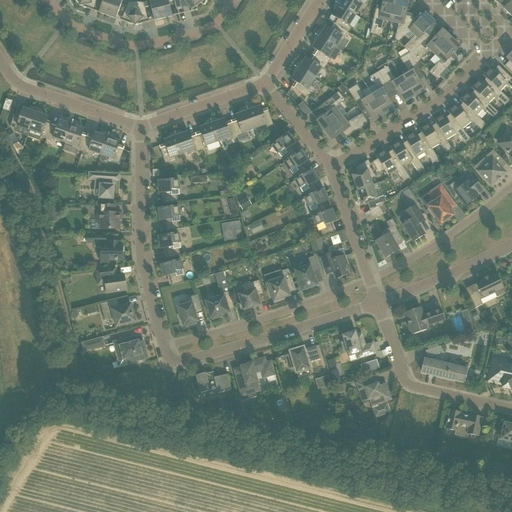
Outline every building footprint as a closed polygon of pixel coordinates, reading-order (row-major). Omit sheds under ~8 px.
[(97,0),(75,0),(79,5),(79,6),(81,6),(87,9),(88,5),(89,5),(89,4),(90,4),(95,5),(96,4),(97,0)] [(107,16),(112,0),(97,0),(96,4),(101,6),(99,13),(107,16)] [(128,2),(122,0),(112,0),(107,16),(116,19),(121,5),(126,7),(128,2)] [(158,0),(154,0),(144,3),(145,8),(150,6),(154,21),(163,19),(158,0)] [(173,0),(158,0),(163,19),(172,16),(168,2),(174,0),(173,0)] [(197,6),(199,5),(195,0),(173,0),(174,0),(176,9),(182,8),(187,5),(189,8),(190,12),(197,10),(197,6)] [(336,1),(335,3),(355,15),(362,4),(364,6),(368,0),(367,0),(337,0),(336,1)] [(383,0),(381,10),(376,9),(370,34),(380,36),(384,20),(391,22),(396,0),(383,0)] [(398,42),(410,30),(418,21),(414,17),(413,17),(405,15),(408,3),(396,0),(391,22),(398,23),(395,39),(398,42)] [(511,0),(504,0),(502,2),(506,6),(503,9),(511,17),(511,15),(511,0)] [(147,17),(145,8),(144,3),(128,2),(126,7),(126,8),(125,12),(123,16),(126,17),(129,20),(128,23),(134,25),(135,26),(136,25),(142,24),(141,20),(142,20),(141,19),(142,18),(147,17)] [(349,25),(355,15),(335,3),(334,4),(334,5),(333,7),(333,8),(333,10),(333,11),(333,12),(335,13),(333,16),(338,19),(334,24),(347,32),(351,27),(349,25)] [(405,49),(409,53),(410,55),(431,34),(427,30),(434,22),(425,14),(418,21),(410,30),(415,35),(403,48),(405,49)] [(341,42),(347,32),(334,24),(331,29),(326,26),(325,29),(323,28),(319,30),(315,35),(335,47),(339,40),(341,42)] [(431,34),(410,55),(416,64),(420,71),(424,66),(419,61),(430,49),(436,55),(451,39),(442,30),(435,37),(431,34)] [(317,51),(314,56),(327,64),(330,59),(328,58),(335,47),(315,35),(313,39),(313,45),(314,45),(312,48),(317,51)] [(459,47),(451,39),(436,55),(441,60),(429,72),(437,79),(454,61),(450,57),(459,47)] [(409,73),(402,77),(414,96),(424,90),(417,79),(423,75),(420,71),(416,64),(410,55),(409,53),(405,49),(398,53),(401,58),(400,59),(409,73)] [(323,70),(327,64),(314,56),(311,61),(306,58),(304,61),(303,60),(301,61),(300,61),(299,62),(298,62),(297,63),(296,64),(295,65),(294,66),(314,79),(321,69),(323,70)] [(357,61),(353,67),(358,71),(362,65),(357,61)] [(377,69),(379,72),(387,67),(385,63),(377,69)] [(291,87),(306,97),(312,87),(310,86),(314,79),(294,66),(294,68),(293,69),(293,70),(292,71),(292,73),(292,74),(292,75),(292,77),(294,77),(292,80),(297,83),(294,88),(292,87),(291,87)] [(483,76),(486,79),(500,92),(507,84),(511,89),(511,79),(498,66),(492,72),(489,70),(483,76)] [(414,96),(402,77),(396,81),(387,67),(379,72),(378,72),(392,94),(397,91),(404,102),(414,96)] [(378,92),(372,96),(383,114),(394,108),(387,97),(392,94),(378,72),(370,77),(378,92)] [(505,106),(507,104),(509,101),(510,100),(500,92),(486,79),(480,85),(477,82),(471,88),(474,91),(488,104),(489,104),(496,97),(505,106)] [(343,95),(349,91),(348,90),(346,87),(344,84),(339,87),(343,95)] [(353,87),(348,90),(349,91),(361,112),(366,109),(373,121),(383,114),(372,96),(366,99),(357,85),(353,87)] [(370,88),(363,92),(366,98),(373,94),(370,88)] [(493,118),(498,113),(489,104),(488,104),(474,91),(469,97),(466,94),(460,100),(463,103),(477,116),(484,109),(493,118)] [(324,131),(342,117),(335,109),(345,100),(338,92),(321,106),(327,114),(317,122),(324,131)] [(3,109),(9,111),(12,101),(7,99),(6,99),(3,109)] [(481,130),(482,129),(486,125),(477,116),(463,103),(459,107),(457,109),(454,106),(447,112),(450,115),(462,130),(463,129),(472,122),(481,130)] [(257,108),(256,107),(255,106),(253,106),(252,106),(251,106),(249,106),(248,106),(246,107),(254,129),(265,124),(266,128),(273,125),(267,108),(267,111),(262,113),(260,107),(257,108)] [(28,108),(27,108),(26,110),(23,109),(21,114),(16,112),(17,110),(16,110),(13,119),(10,127),(16,129),(15,132),(27,137),(37,108),(35,108),(34,107),(32,107),(31,107),(29,108),(28,108)] [(254,129),(246,107),(245,107),(243,108),(242,109),(241,110),(240,111),(239,112),(238,113),(239,115),(236,116),(238,121),(232,123),(237,138),(239,144),(250,139),(247,131),(254,129)] [(311,111),(307,107),(302,111),(306,115),(311,111)] [(46,139),(51,125),(46,123),(48,117),(44,116),(45,115),(44,114),(43,113),(43,111),(42,111),(40,110),(39,109),(38,108),(37,108),(27,137),(39,141),(41,137),(46,139)] [(346,123),(342,117),(324,131),(332,141),(342,132),(346,137),(368,124),(362,114),(346,123)] [(471,139),(463,129),(462,130),(450,115),(446,118),(443,120),(441,116),(434,121),(436,124),(446,141),(446,140),(457,134),(465,144),(471,139)] [(221,121),(220,120),(219,119),(218,119),(217,118),(215,118),(214,118),(213,118),(211,119),(210,119),(218,141),(225,138),(226,141),(237,138),(232,123),(226,125),(224,120),(221,121)] [(218,141),(210,119),(209,120),(208,120),(206,121),(205,122),(204,123),(203,124),(202,126),(203,127),(200,128),(202,134),(196,136),(201,150),(207,148),(206,145),(218,141)] [(71,125),(73,120),(71,120),(70,120),(68,120),(67,120),(65,120),(64,120),(63,121),(62,122),(59,121),(57,127),(51,125),(46,139),(52,141),(53,138),(65,142),(71,125)] [(82,151),(87,137),(82,135),(83,130),(80,129),(81,127),(80,126),(79,125),(78,124),(77,123),(76,122),(75,121),(74,121),(73,120),(71,125),(65,142),(72,145),(71,148),(82,151)] [(419,129),(421,133),(431,149),(432,149),(440,144),(447,156),(453,152),(446,140),(446,141),(436,124),(429,128),(427,125),(419,129)] [(201,150),(196,136),(190,138),(188,132),(185,134),(185,132),(183,132),(182,131),(181,131),(180,131),(178,131),(177,131),(176,131),(174,132),(182,154),(190,151),(191,154),(201,150)] [(100,133),(99,133),(98,135),(95,134),(93,139),(87,137),(82,151),(92,155),(93,152),(100,155),(107,138),(109,133),(107,132),(106,132),(104,132),(103,132),(101,132),(100,133)] [(182,154),(174,132),(173,132),(172,133),(171,134),(169,135),(168,136),(167,137),(167,138),(167,140),(164,141),(166,146),(160,148),(160,146),(159,146),(165,163),(175,159),(175,156),(182,154)] [(107,160),(119,164),(120,159),(122,153),(124,147),(123,149),(118,147),(119,142),(116,141),(117,139),(116,138),(115,137),(114,136),(113,135),(112,134),(111,134),(110,133),(109,133),(107,138),(100,155),(108,157),(107,160)] [(439,160),(432,149),(431,149),(421,133),(414,137),(412,134),(405,138),(407,142),(417,158),(425,153),(432,164),(439,160)] [(288,161),(297,154),(291,147),(295,143),(288,134),(272,146),(281,158),(284,156),(287,160),(288,161)] [(498,144),(511,158),(511,136),(508,140),(505,138),(498,144)] [(475,141),(479,146),(483,142),(479,137),(475,141)] [(417,158),(407,142),(400,146),(398,143),(390,147),(392,151),(402,167),(403,167),(411,162),(417,171),(423,167),(417,158)] [(502,168),(507,164),(493,150),(483,159),(487,163),(478,171),(491,186),(506,173),(502,168)] [(378,159),(384,170),(388,176),(396,170),(403,182),(410,178),(403,167),(402,167),(392,151),(385,155),(383,151),(376,156),(378,159)] [(251,157),(255,162),(261,157),(257,152),(251,157)] [(294,174),(297,179),(298,179),(309,173),(303,164),(307,162),(301,152),(297,154),(288,161),(287,160),(284,163),(293,176),(294,174)] [(235,158),(239,163),(243,160),(239,155),(235,158)] [(449,160),(453,165),(459,159),(456,155),(449,160)] [(379,173),(384,170),(378,159),(372,163),(379,173)] [(353,180),(357,190),(366,187),(371,186),(367,170),(366,167),(370,164),(368,160),(355,168),(357,174),(352,175),(353,180)] [(312,170),(309,173),(298,179),(297,179),(295,180),(302,194),(304,193),(307,197),(319,192),(314,183),(318,181),(312,170)] [(120,182),(120,174),(88,172),(88,180),(95,180),(94,187),(99,188),(99,198),(113,199),(113,197),(119,197),(119,188),(116,188),(116,182),(120,182)] [(477,195),(483,190),(472,176),(461,185),(455,177),(444,185),(454,199),(458,196),(460,198),(459,199),(464,206),(465,205),(466,206),(478,196),(477,195)] [(159,181),(159,193),(164,193),(165,204),(178,202),(177,196),(179,195),(179,180),(159,181)] [(435,217),(441,225),(449,219),(448,217),(452,214),(443,201),(449,197),(440,185),(430,193),(436,201),(428,207),(427,209),(433,218),(435,217)] [(371,186),(366,187),(357,190),(360,201),(361,201),(362,205),(367,203),(370,211),(378,206),(386,202),(383,196),(375,199),(371,186)] [(402,193),(405,197),(411,194),(408,189),(402,193)] [(313,211),(315,216),(327,212),(323,203),(328,201),(322,190),(319,192),(307,197),(304,199),(311,212),(313,211)] [(234,199),(228,200),(233,218),(239,216),(234,199)] [(242,211),(248,207),(248,206),(244,199),(238,203),(242,211)] [(115,213),(115,205),(99,205),(99,213),(98,213),(98,220),(100,220),(100,229),(118,230),(118,220),(121,220),(121,213),(115,213)] [(47,214),(57,214),(57,206),(47,206),(47,214)] [(378,206),(370,211),(365,214),(368,220),(369,221),(382,214),(378,206)] [(402,225),(413,242),(425,235),(417,222),(423,218),(416,206),(403,213),(408,221),(402,225)] [(179,207),(159,209),(160,221),(165,220),(166,231),(179,229),(178,222),(180,222),(179,207)] [(248,210),(241,214),(244,218),(250,215),(248,210)] [(323,237),(335,232),(331,223),(336,221),(331,210),(327,212),(315,216),(313,217),(318,232),(320,231),(323,237)] [(239,221),(224,224),(226,232),(240,230),(239,221)] [(261,230),(258,223),(250,227),(253,234),(261,230)] [(403,241),(394,226),(381,233),(383,237),(376,242),(381,251),(380,252),(383,258),(385,257),(385,258),(399,250),(396,245),(403,241)] [(344,230),(337,232),(341,243),(348,240),(344,230)] [(178,234),(159,237),(161,249),(166,248),(168,259),(180,256),(179,249),(181,249),(178,234)] [(108,260),(122,260),(122,253),(124,252),(124,247),(122,247),(122,246),(116,246),(116,243),(118,243),(118,242),(109,242),(109,246),(105,246),(105,243),(105,236),(87,236),(87,243),(94,243),(94,247),(100,247),(100,263),(108,263),(108,260)] [(312,242),(315,249),(323,246),(320,239),(312,242)] [(250,248),(254,253),(260,249),(256,244),(250,248)] [(335,279),(338,278),(349,274),(346,266),(348,265),(342,250),(333,253),(320,258),(326,275),(333,272),(335,279)] [(302,291),(318,286),(313,274),(320,271),(315,257),(308,259),(310,264),(294,270),(302,291)] [(169,276),(171,286),(184,283),(182,276),(184,275),(181,261),(161,265),(164,277),(169,276)] [(245,265),(248,271),(254,268),(251,262),(245,265)] [(106,293),(126,291),(124,275),(117,276),(116,268),(95,271),(97,285),(105,284),(106,293)] [(272,294),(275,303),(283,300),(283,298),(289,296),(288,293),(295,290),(288,270),(281,273),(283,278),(266,284),(270,295),(272,294)] [(506,293),(496,274),(489,277),(483,280),(476,284),(480,292),(470,297),(475,308),(482,305),(480,300),(494,293),(497,298),(506,293)] [(238,294),(241,303),(239,304),(241,310),(243,309),(243,311),(260,305),(257,295),(263,293),(259,280),(242,286),(244,292),(238,294)] [(205,301),(211,318),(212,318),(212,320),(220,318),(219,316),(229,313),(228,310),(234,308),(229,291),(222,293),(223,296),(205,301)] [(194,311),(202,309),(198,295),(186,298),(188,304),(178,307),(183,326),(186,325),(186,327),(195,325),(195,323),(198,322),(194,311)] [(116,327),(135,322),(131,305),(119,308),(117,300),(100,304),(104,321),(114,318),(116,327)] [(87,315),(96,313),(95,307),(86,309),(87,315)] [(411,332),(412,335),(427,329),(426,326),(445,320),(441,309),(425,314),(426,315),(423,316),(420,308),(405,313),(409,325),(407,325),(409,332),(411,332)] [(461,312),(464,319),(469,317),(467,310),(461,312)] [(479,320),(476,312),(471,314),(475,322),(479,320)] [(344,342),(341,342),(344,353),(347,352),(349,356),(361,353),(362,358),(376,353),(373,343),(365,346),(363,338),(358,340),(356,334),(354,334),(353,332),(344,335),(345,337),(343,338),(344,342)] [(494,344),(501,345),(503,338),(495,336),(494,344)] [(127,364),(148,358),(143,341),(138,342),(138,341),(137,342),(136,337),(113,342),(118,360),(123,358),(123,359),(126,359),(127,364)] [(84,351),(104,346),(102,338),(82,343),(84,351)] [(287,356),(291,369),(295,368),(296,373),(310,369),(308,363),(320,359),(316,346),(300,351),(299,349),(294,351),(295,353),(280,357),(280,358),(287,356)] [(425,351),(427,357),(443,352),(441,346),(438,347),(425,351)] [(241,396),(243,395),(244,401),(257,397),(255,392),(259,391),(254,373),(261,371),(263,378),(274,375),(271,362),(266,363),(264,358),(245,364),(246,365),(241,367),(241,368),(234,370),(241,396)] [(511,387),(511,386),(511,361),(496,358),(495,365),(492,364),(489,375),(492,376),(491,382),(503,385),(502,388),(510,390),(511,387)] [(335,359),(327,361),(329,367),(336,365),(335,359)] [(379,369),(376,360),(361,365),(363,374),(379,369)] [(467,370),(425,360),(421,373),(456,381),(456,379),(467,382),(467,381),(464,381),(467,370)] [(231,390),(227,375),(215,378),(213,372),(206,374),(206,373),(196,376),(197,383),(192,385),(194,395),(207,392),(209,399),(219,396),(218,393),(231,390)] [(331,386),(328,376),(315,380),(318,390),(331,386)] [(386,405),(385,402),(392,400),(386,383),(379,386),(378,383),(366,387),(364,380),(356,383),(362,402),(369,400),(370,404),(374,406),(378,405),(378,407),(377,407),(380,416),(389,413),(387,404),(386,405)] [(335,387),(337,394),(344,392),(342,385),(335,387)] [(478,436),(482,418),(471,416),(471,418),(460,415),(461,413),(450,411),(446,429),(456,431),(457,429),(467,431),(467,434),(478,436)] [(298,424),(306,422),(304,414),(295,416),(298,424)] [(511,424),(504,423),(500,439),(511,442),(511,424)]
